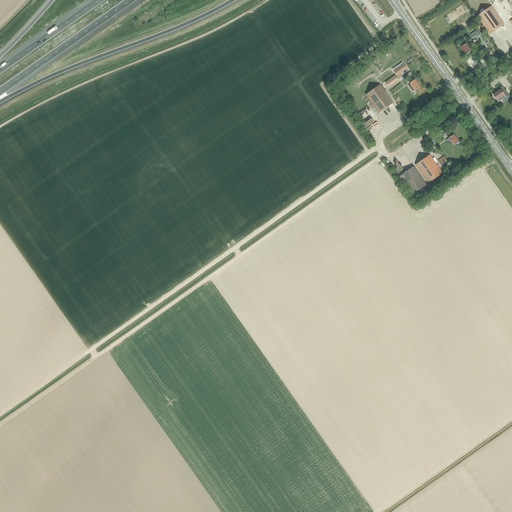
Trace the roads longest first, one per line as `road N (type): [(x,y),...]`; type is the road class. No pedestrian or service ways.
road 1 (track): [(406,118),(85,353)]
road 2 (track): [(418,139),(374,158),(93,357)]
road 3 (motorway): [(0,100),(233,0)]
road 4 (secondary): [(511,170),(408,23)]
road 5 (motorway): [(0,91),(131,0)]
road 6 (motorway): [(99,0),(0,69)]
